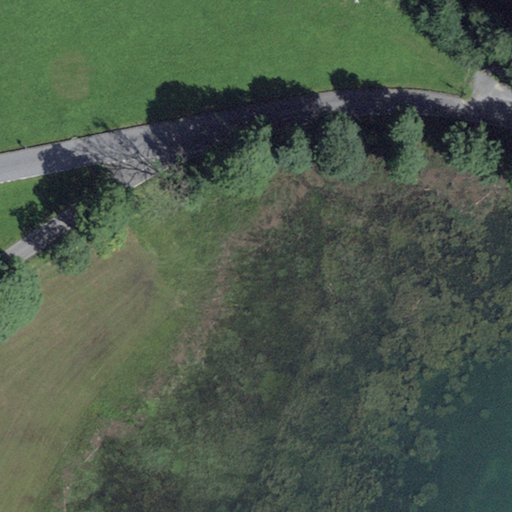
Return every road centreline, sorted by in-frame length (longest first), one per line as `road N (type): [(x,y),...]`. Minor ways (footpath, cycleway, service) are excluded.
road 1 (tertiary): [(224,126),(353,99),(440,101),(511,115)]
road 2 (unclassified): [(0,267),(224,126)]
road 3 (tertiary): [(224,126),(0,168)]
